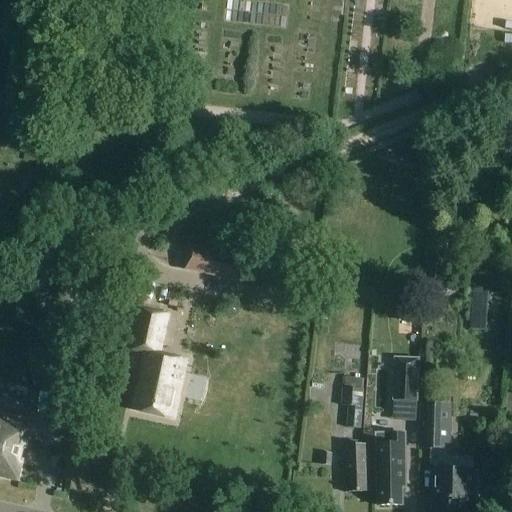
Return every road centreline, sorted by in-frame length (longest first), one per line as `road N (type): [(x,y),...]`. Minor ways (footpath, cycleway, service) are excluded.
road 1 (track): [(175,216),(511,82)]
road 2 (unclassified): [(0,282),(175,216)]
